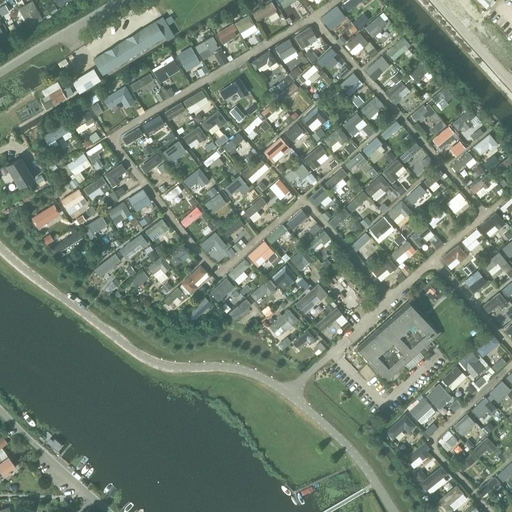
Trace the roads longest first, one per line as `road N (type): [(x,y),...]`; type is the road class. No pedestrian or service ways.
road 1 (unclassified): [(393,511),(355,454),(286,393),(240,369),(144,358),(0,248)]
road 2 (unclassified): [(0,74),(123,0)]
road 3 (unclassified): [(95,500),(0,408)]
